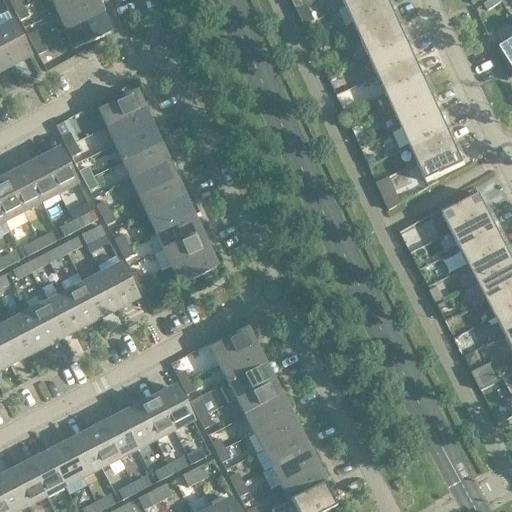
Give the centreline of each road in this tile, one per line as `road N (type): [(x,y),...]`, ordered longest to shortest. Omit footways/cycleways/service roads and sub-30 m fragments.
road 1 (residential): [(0,436),(273,294)]
road 2 (residential): [(273,294),(161,57)]
road 3 (residential): [(391,511),(273,294)]
road 4 (residential): [(0,144),(161,57)]
road 5 (residential): [(506,155),(434,0)]
